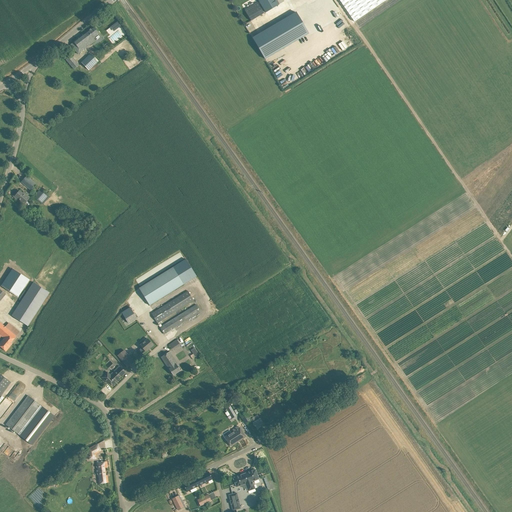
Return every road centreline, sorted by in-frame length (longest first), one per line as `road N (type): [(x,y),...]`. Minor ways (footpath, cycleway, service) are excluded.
road 1 (unclassified): [(122,509),(104,404),(0,352)]
road 2 (unclassified): [(212,464),(369,375)]
road 3 (unclassified): [(391,360),(436,324),(511,228)]
